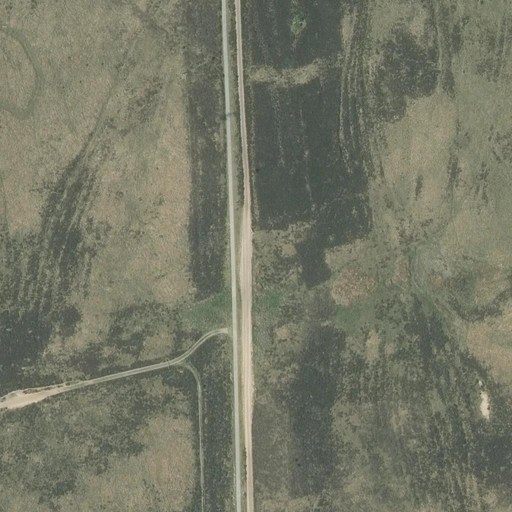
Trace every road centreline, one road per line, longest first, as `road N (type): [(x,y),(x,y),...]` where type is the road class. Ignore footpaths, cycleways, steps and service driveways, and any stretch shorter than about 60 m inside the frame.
road 1 (track): [(249,511),(237,0)]
road 2 (track): [(0,405),(182,360)]
